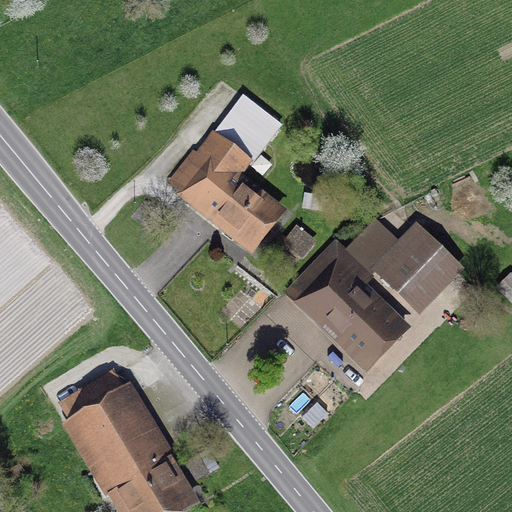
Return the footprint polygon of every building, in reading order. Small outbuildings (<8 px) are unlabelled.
[(173,199),(253,260),(287,210),(241,177),(250,163),(253,166),(282,128),(240,96),(210,134),(165,185),(173,199)] [(300,256),(313,235),(297,224),(284,245),(300,256)] [(416,224),(376,267),(426,313),(466,270),(416,224)] [(336,245),(287,295),(368,373),(412,327),(364,282),(369,276),(336,245)] [(511,299),(511,272),(498,286),(511,299)] [(128,381),(57,422),(109,511),(191,511),(202,506),(128,381)]
